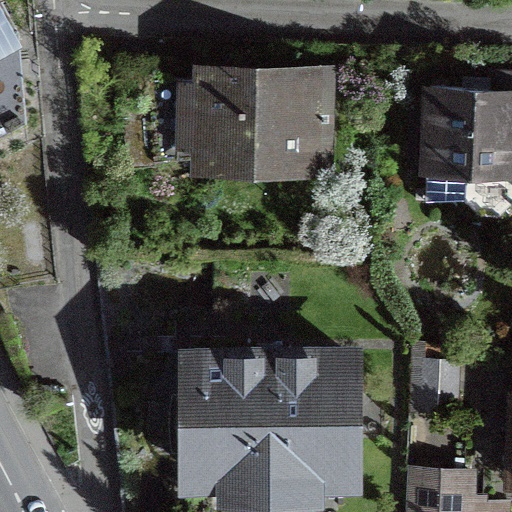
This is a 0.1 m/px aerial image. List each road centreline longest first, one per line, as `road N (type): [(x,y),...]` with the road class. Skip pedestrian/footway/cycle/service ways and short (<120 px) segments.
road 1 (residential): [(92,511),(98,486),(53,7)]
road 2 (residential): [(511,26),(53,7)]
